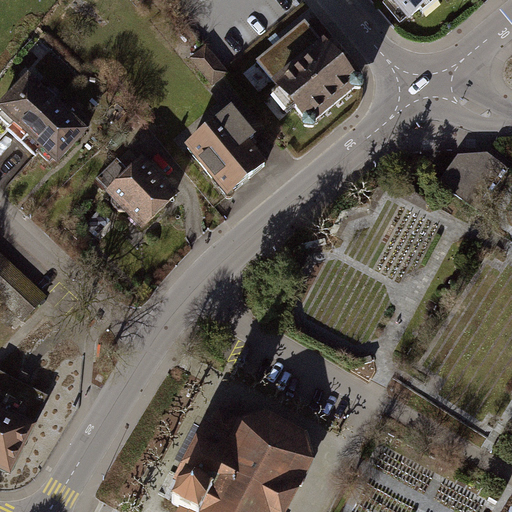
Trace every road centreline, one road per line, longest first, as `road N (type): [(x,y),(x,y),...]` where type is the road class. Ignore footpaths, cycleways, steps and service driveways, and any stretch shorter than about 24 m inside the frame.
road 1 (residential): [(147,350),(246,239),(428,87)]
road 2 (residential): [(147,350),(0,217)]
road 3 (residential): [(49,511),(147,350)]
road 4 (residential): [(334,0),(391,64),(428,87)]
